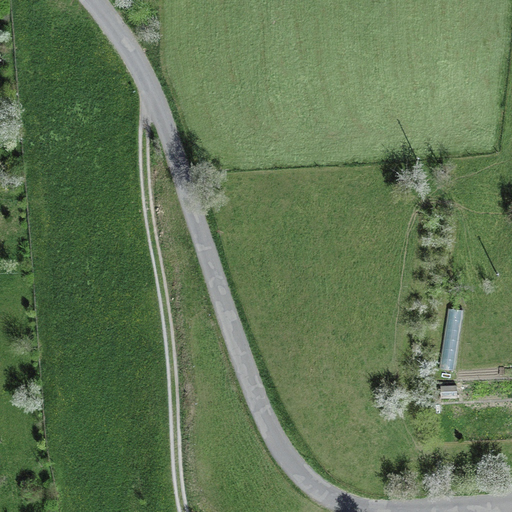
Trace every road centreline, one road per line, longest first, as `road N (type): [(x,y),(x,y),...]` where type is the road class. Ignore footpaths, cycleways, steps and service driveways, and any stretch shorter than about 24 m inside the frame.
road 1 (unclassified): [(382,511),(331,499),(284,454),(252,386),(154,97),(91,0)]
road 2 (track): [(183,511),(168,323),(146,180),(154,97)]
